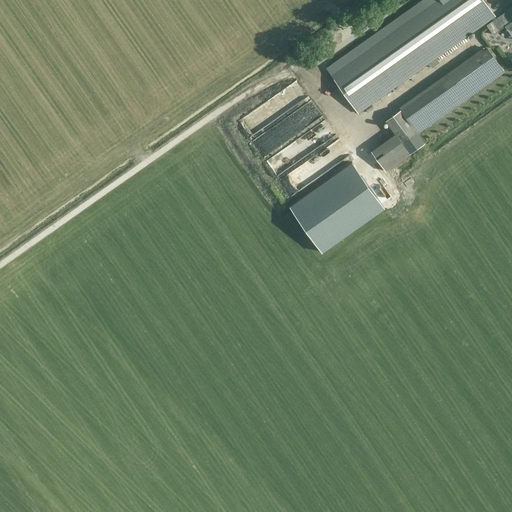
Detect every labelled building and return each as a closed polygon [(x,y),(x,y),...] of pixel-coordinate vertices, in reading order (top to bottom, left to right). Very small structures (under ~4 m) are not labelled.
[(359,113),(402,82),(495,16),(484,0),(430,0),(329,72),(359,113)] [(511,6),(493,20),(500,30),(511,21),(511,6)] [(480,41),(477,35),(467,40),(471,46),(480,41)] [(466,42),(446,56),(449,60),(469,46),(466,42)] [(418,133),(504,72),(488,48),(401,110),(418,133)] [(396,133),(410,154),(426,143),(418,133),(401,110),(386,120),(396,133)] [(328,140),(338,133),(330,121),(320,128),(328,140)] [(252,145),(264,160),(278,148),(266,133),(252,145)] [(279,174),(310,149),(303,140),(271,165),(279,174)] [(319,236),(378,194),(349,152),(290,193),(319,236)]
